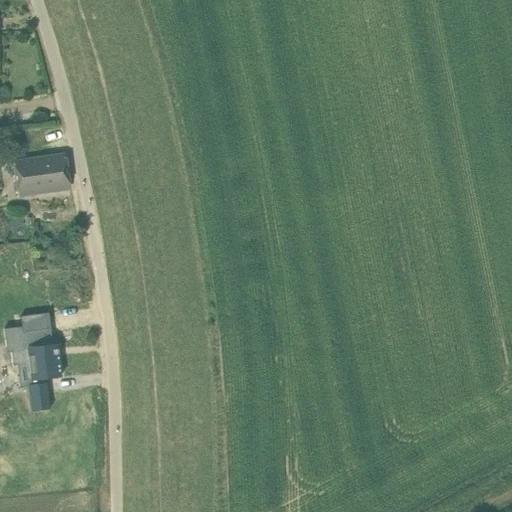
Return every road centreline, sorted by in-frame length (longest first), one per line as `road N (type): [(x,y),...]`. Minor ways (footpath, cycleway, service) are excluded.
road 1 (unclassified): [(117,511),(113,365),(86,194),(39,0)]
road 2 (track): [(157,511),(141,269),(79,0)]
